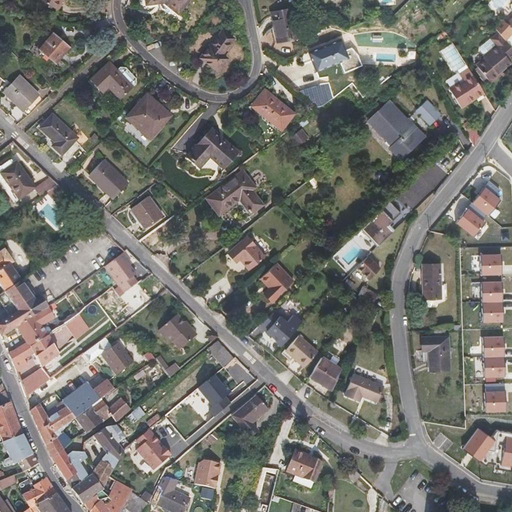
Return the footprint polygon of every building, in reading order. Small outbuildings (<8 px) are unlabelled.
[(58,1),(58,0),(40,0),(57,9),(60,3),(58,1)] [(188,0),(145,0),(146,4),(164,2),(178,13),(188,0)] [(297,38),(291,7),(270,11),(276,42),(297,38)] [(511,17),(507,23),(502,19),(494,27),(500,34),(505,40),(511,32),(511,17)] [(222,54),(234,39),(223,30),(210,45),(209,45),(200,57),(218,71),(227,58),(222,54)] [(70,46),(52,31),(33,53),(40,58),(44,54),(55,63),(70,46)] [(507,59),(505,57),(511,51),(511,49),(505,40),(500,34),(478,52),(481,54),(473,61),(487,78),(495,72),(493,70),(507,59)] [(357,54),(351,47),(346,50),(342,39),(309,52),(316,71),(340,61),(344,72),(361,65),(357,54)] [(507,59),(493,70),(495,72),(508,61),(507,59)] [(117,70),(108,61),(88,80),(111,106),(132,87),(135,84),(135,78),(125,67),(120,67),(117,70)] [(472,75),(469,69),(460,74),(464,80),(449,90),(458,104),(466,100),(468,103),(484,93),(472,75)] [(44,99),(19,75),(3,91),(17,105),(8,113),(18,123),(27,115),(44,99)] [(295,113),(265,89),(251,106),(281,131),(295,113)] [(313,92),(309,97),(318,104),(322,99),(313,92)] [(171,115),(146,93),(125,117),(150,138),(171,115)] [(439,115),(427,101),(416,110),(429,124),(439,115)] [(405,122),(407,120),(393,104),(388,108),(385,104),(372,116),(375,120),(371,123),(386,140),(387,138),(392,144),(388,148),(398,159),(423,137),(411,123),(408,125),(405,122)] [(77,137),(52,113),(39,127),(55,142),(52,145),(61,154),(77,137)] [(306,119),(300,123),(303,127),(309,123),(306,119)] [(471,120),(462,125),(474,145),(480,136),(471,120)] [(238,151),(210,128),(186,156),(199,167),(209,156),(223,168),(238,151)] [(308,137),(301,128),(291,136),(298,145),(308,137)] [(300,150),(296,153),(302,160),(306,157),(300,150)] [(128,183),(103,159),(89,175),(97,182),(96,183),(113,199),(128,183)] [(35,187),(16,161),(0,172),(0,174),(9,187),(5,190),(14,204),(35,188),(35,187)] [(250,190),(254,187),(242,171),(207,198),(219,213),(239,198),(251,212),(262,204),(250,190)] [(97,182),(89,175),(88,176),(96,183),(97,182)] [(46,192),(57,184),(49,177),(35,187),(35,188),(41,195),(46,192)] [(316,177),(310,181),(315,188),(321,184),(316,177)] [(495,195),(500,189),(489,181),(472,202),(487,214),(488,215),(500,199),(495,195)] [(57,203),(66,193),(57,184),(46,192),(57,203)] [(163,215),(149,196),(130,209),(144,229),(163,215)] [(402,213),(391,202),(362,229),(378,247),(393,232),(388,227),(402,213)] [(487,214),(472,202),(456,221),(474,236),(485,222),(482,220),(487,214)] [(264,256),(247,236),(229,252),(237,261),(240,258),(249,270),(264,256)] [(21,282),(10,265),(13,262),(4,248),(0,251),(0,286),(5,293),(21,282)] [(237,261),(229,252),(227,253),(235,262),(237,261)] [(104,267),(124,294),(138,284),(133,277),(136,275),(126,262),(128,261),(122,253),(104,267)] [(500,254),(480,254),(480,274),(501,273),(500,254)] [(378,271),(365,259),(355,269),(367,282),(378,271)] [(294,281),(276,262),(260,278),(269,287),(263,293),(271,302),(294,281)] [(441,299),(440,263),(425,264),(425,274),(422,274),(423,299),(428,299),(437,299),(441,299)] [(502,301),(501,281),(481,281),(481,301),(502,301)] [(48,307),(40,297),(35,300),(22,283),(21,282),(5,293),(18,312),(9,317),(0,322),(0,337),(16,327),(48,307)] [(372,302),(376,294),(363,286),(358,295),(360,296),(372,302)] [(18,312),(5,293),(0,296),(0,301),(9,317),(18,312)] [(503,321),(502,301),(481,301),(482,321),(503,321)] [(47,334),(42,326),(55,318),(48,307),(16,327),(26,344),(28,347),(47,334)] [(275,341),(280,346),(301,322),(293,314),(286,322),(279,315),(280,315),(275,310),(260,324),(267,330),(266,330),(276,339),(275,341)] [(79,312),(64,322),(76,341),(90,330),(79,312)] [(197,335),(189,326),(188,328),(183,322),(177,314),(158,330),(170,344),(173,342),(180,350),(197,335)] [(218,336),(211,330),(206,336),(212,342),(218,336)] [(59,355),(47,334),(28,347),(26,344),(8,354),(16,373),(28,366),(24,359),(34,353),(41,369),(59,355)] [(318,351),(299,335),(285,350),(292,356),(293,355),(305,365),(318,351)] [(482,336),(483,356),(504,356),(503,336),(482,336)] [(449,370),(448,337),(422,337),(422,351),(429,350),(430,370),(449,370)] [(213,356),(223,347),(217,340),(207,349),(209,351),(213,356)] [(133,362),(118,342),(105,352),(98,342),(82,354),(89,363),(101,355),(115,375),(133,362)] [(233,359),(223,347),(213,356),(223,367),(233,359)] [(155,359),(149,350),(142,356),(149,365),(156,359),(155,359)] [(169,367),(160,355),(155,359),(156,359),(169,378),(180,369),(175,363),(169,367)] [(328,388),(341,368),(322,356),(309,376),(328,388)] [(504,356),(483,356),(484,376),(504,376),(504,356)] [(41,369),(20,384),(25,397),(48,379),(41,369)] [(142,370),(134,377),(137,381),(145,374),(142,370)] [(377,402),(384,385),(353,372),(344,395),(360,401),(362,396),(377,402)] [(213,376),(197,389),(209,402),(205,405),(215,417),(230,403),(225,397),(230,393),(225,386),(223,387),(213,376)] [(102,400),(114,390),(107,380),(93,390),(87,383),(62,402),(66,406),(47,420),(44,414),(38,404),(30,411),(38,431),(45,445),(59,435),(62,432),(69,424),(75,419),(102,400)] [(505,410),(504,383),(485,384),(485,391),(484,391),(484,411),(505,410)] [(10,401),(6,391),(0,393),(0,400),(2,405),(10,401)] [(268,410),(255,395),(251,399),(231,416),(250,438),(258,431),(252,424),(268,410)] [(116,422),(130,410),(120,397),(108,408),(102,400),(75,419),(85,432),(111,416),(116,422)] [(23,434),(11,401),(10,401),(2,405),(0,405),(0,434),(3,442),(23,434)] [(47,420),(66,406),(62,402),(62,401),(44,414),(47,420)] [(132,425),(145,414),(138,407),(126,418),(132,425)] [(150,428),(161,418),(158,414),(146,423),(150,428)] [(110,477),(124,451),(123,450),(115,439),(122,434),(116,425),(106,427),(93,436),(106,453),(93,470),(91,474),(104,490),(110,477)] [(511,432),(497,430),(492,438),(479,428),(464,450),(486,467),(489,463),(496,465),(495,469),(511,471),(511,432)] [(152,470),(170,455),(163,446),(160,448),(157,444),(159,442),(148,429),(135,440),(139,446),(135,449),(152,470)] [(62,450),(71,441),(62,432),(59,435),(45,445),(51,458),(62,450)] [(214,433),(209,437),(214,442),(219,437),(214,433)] [(38,464),(23,435),(23,434),(3,442),(9,457),(1,461),(4,468),(12,464),(13,465),(17,463),(22,471),(38,464)] [(53,461),(55,464),(66,456),(65,453),(62,450),(51,458),(53,461)] [(315,483),(323,462),(303,454),(303,453),(295,450),(286,472),(315,483)] [(88,476),(80,463),(86,458),(83,452),(71,452),(66,456),(55,464),(68,485),(79,478),(91,498),(104,490),(91,474),(88,476)] [(220,463),(202,459),(197,463),(193,484),(214,489),(220,463)] [(347,475),(354,482),(360,476),(353,469),(350,472),(347,475)] [(10,511),(0,496),(0,490),(17,482),(13,474),(5,478),(0,479),(0,511),(10,511)] [(28,507),(56,493),(46,477),(33,485),(34,488),(21,494),(28,507)] [(131,492),(116,482),(110,477),(104,490),(91,498),(84,503),(89,511),(116,511),(121,506),(131,492)] [(68,485),(82,504),(84,503),(91,498),(79,478),(68,485)] [(173,511),(183,511),(190,499),(159,484),(151,501),(173,511)] [(212,490),(204,488),(203,495),(210,497),(212,490)] [(129,511),(145,511),(149,505),(131,492),(121,506),(129,511)] [(69,511),(56,493),(28,507),(22,511),(35,511),(38,510),(38,511),(69,511)]
